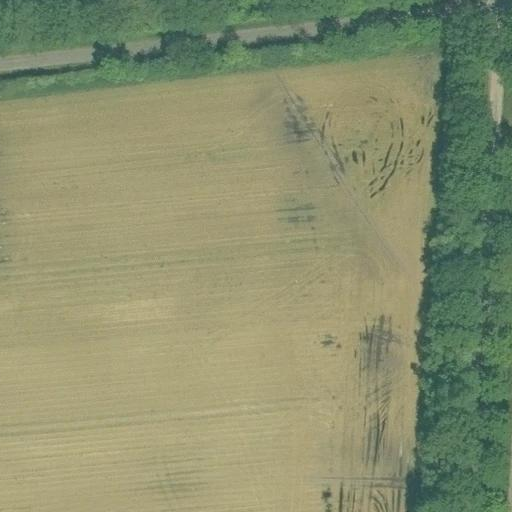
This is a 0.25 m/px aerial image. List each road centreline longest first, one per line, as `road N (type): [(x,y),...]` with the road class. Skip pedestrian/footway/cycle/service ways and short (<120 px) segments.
road 1 (unclassified): [(473,511),(498,8)]
road 2 (unclassified): [(498,8),(0,62)]
